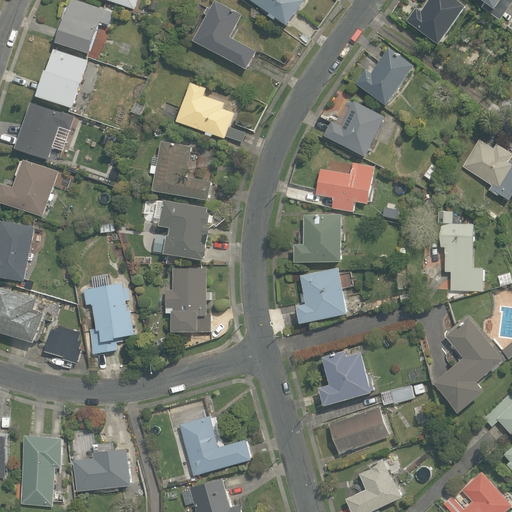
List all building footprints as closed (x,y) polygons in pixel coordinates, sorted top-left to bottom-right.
[(72,0),(61,39),(91,49),(100,22),(109,24),(113,12),(111,12),(73,0),(72,0)] [(197,37),(195,42),(249,70),(259,51),(233,38),(246,14),(218,0),(214,0),(212,6),(210,5),(209,8),(201,3),(192,21),(201,26),(195,36),(197,37)] [(255,0),(287,27),(307,4),(303,0),(302,0),(255,0)] [(440,47),(468,8),(456,0),(429,0),(422,11),(418,8),(407,23),(440,47)] [(501,22),(511,5),(511,0),(479,0),(486,5),(483,9),(501,22)] [(358,84),(389,106),(416,66),(391,48),(373,74),(367,70),(358,84)] [(45,95),(72,103),(85,61),(57,53),(45,95)] [(192,83),(179,122),(208,132),(207,136),(213,138),(214,133),(243,143),(247,133),(232,128),(237,114),(224,109),(227,103),(205,95),(207,88),(192,83)] [(327,136),(368,157),(388,117),(356,101),(353,104),(348,101),(338,123),(335,121),(327,136)] [(73,116),(41,105),(38,104),(23,147),(41,153),(49,156),(59,126),(73,130),(77,118),(73,116)] [(137,132),(143,124),(137,121),(132,129),(137,132)] [(154,191),(211,200),(214,181),(187,177),(192,146),(163,141),(160,160),(155,159),(153,173),(157,173),(154,191)] [(511,152),(496,143),(489,155),(478,149),(474,155),(471,153),(462,168),(493,186),(489,192),(500,198),(501,196),(511,202),(511,200),(511,152)] [(0,201),(44,217),(59,172),(24,159),(14,188),(2,183),(0,190),(0,201)] [(334,208),(355,212),(357,202),(370,204),(370,203),(377,167),(354,162),(354,164),(347,163),(347,164),(345,173),(322,169),(318,195),(334,198),(334,208)] [(429,164),(422,176),(431,180),(437,168),(429,164)] [(424,189),(429,183),(424,179),(419,185),(424,189)] [(158,233),(154,250),(205,260),(211,227),(207,226),(210,210),(207,210),(208,206),(164,197),(164,200),(158,199),(154,221),(170,224),(168,233),(166,232),(166,235),(158,233)] [(450,288),(483,291),(485,269),(472,268),(476,226),(455,224),(456,211),(439,210),(438,224),(442,224),(440,247),(448,248),(446,271),(452,272),(450,288)] [(297,245),(298,262),(344,261),(343,260),(343,215),(342,215),(306,215),(306,244),(297,245)] [(116,222),(101,223),(102,233),(116,232),(116,222)] [(0,273),(24,278),(33,229),(31,229),(3,224),(0,239),(0,273)] [(110,235),(113,246),(120,244),(118,233),(110,235)] [(299,306),(303,323),(350,313),(340,267),(303,275),(308,303),(299,306)] [(175,309),(175,330),(211,329),(211,313),(207,313),(207,300),(211,300),(210,292),(207,292),(207,269),(205,269),(174,269),(175,290),(168,290),(168,309),(175,309)] [(93,331),(96,352),(117,349),(116,340),(134,337),(130,312),(128,313),(126,300),(129,300),(128,290),(125,290),(124,285),(121,285),(86,291),(88,302),(93,302),(97,331),(93,331)] [(36,300),(34,299),(33,299),(33,300),(0,289),(0,328),(34,338),(41,316),(42,314),(41,314),(32,311),(36,300)] [(435,384),(460,414),(487,392),(479,383),(493,371),(495,374),(503,368),(501,366),(506,362),(469,317),(446,336),(465,358),(435,384)] [(65,365),(75,369),(83,347),(78,345),(82,334),(59,326),(58,329),(55,328),(46,354),(67,361),(65,365)] [(157,340),(162,354),(172,351),(167,337),(157,340)] [(511,343),(503,350),(510,360),(511,358),(511,343)] [(322,388),(327,405),(327,404),(375,392),(362,352),(349,356),(347,351),(325,357),(333,384),(322,388)] [(383,393),(386,404),(396,402),(396,403),(415,398),(412,386),(383,393)] [(511,392),(484,418),(493,427),(499,421),(511,434),(511,449),(504,457),(511,464),(508,466),(511,470),(511,392)] [(331,425),(342,454),(392,436),(381,406),(331,425)] [(181,424),(196,476),(255,459),(249,439),(221,447),(213,415),(181,424)] [(66,438),(41,436),(28,434),(22,504),(41,506),(54,507),(58,468),(63,468),(66,438)] [(76,460),(79,491),(116,487),(116,490),(124,489),(124,486),(134,485),(130,449),(96,453),(97,458),(76,460)] [(395,483),(384,458),(371,465),(372,468),(361,474),(368,489),(348,498),(354,511),(380,511),(379,509),(405,497),(398,482),(395,483)] [(507,511),(511,508),(511,502),(482,471),(462,490),(472,501),(465,508),(449,491),(437,503),(444,511),(447,508),(451,511),(507,511)] [(190,486),(197,511),(243,511),(241,503),(232,506),(224,477),(190,486)]
